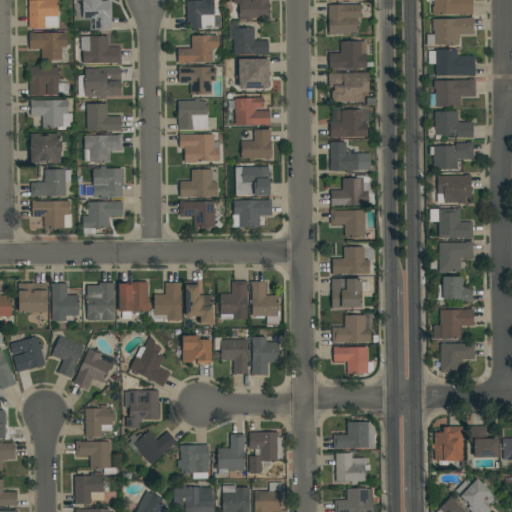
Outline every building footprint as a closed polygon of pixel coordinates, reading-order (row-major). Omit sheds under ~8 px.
[(57,0),(58,17),(44,17),(45,28),(29,29),(28,0),(57,0)] [(88,2),(88,0),(94,0),(94,2),(106,1),(110,1),(110,30),(94,30),(94,18),(83,18),(82,2),(88,2)] [(201,1),(201,0),(213,0),(214,17),(220,17),(220,27),(214,27),(214,29),(202,29),(202,27),(186,27),(186,1),(201,1)] [(268,0),(268,18),(264,18),(252,18),(252,21),(239,21),(239,2),(252,2),(252,0),(268,0)] [(472,0),(472,15),(468,15),(468,14),(432,15),(432,6),(433,6),(433,2),(426,2),(425,0),(472,0)] [(328,5),(360,5),(360,18),(358,18),(358,33),(350,33),(350,37),(345,37),(345,34),(328,35),(328,5)] [(468,19),(468,18),(472,18),(473,34),(459,35),(459,45),(434,46),(434,44),(432,45),(432,46),(429,46),(429,44),(426,44),(426,35),(434,35),(434,31),(432,31),(432,19),(468,19)] [(254,41),(268,41),(268,55),(264,55),(262,55),(262,57),(258,57),(258,55),(234,55),(233,40),(228,40),(228,23),(238,23),(238,29),(254,28),(254,41)] [(67,47),(67,59),(62,59),(62,60),(41,60),(41,49),(29,49),(29,33),(34,33),(66,33),(67,47)] [(108,48),(121,48),(121,64),(117,64),(117,63),(83,64),(82,50),(81,50),(80,37),(108,36),(108,48)] [(212,62),(183,63),(183,64),(178,64),(177,49),(191,49),(191,36),(217,36),(217,48),(212,48),(212,62)] [(366,68),(332,69),(332,70),(329,70),(329,54),(340,53),(340,42),(366,41),(366,68)] [(456,50),(456,56),(474,56),(474,76),(468,77),(468,76),(435,76),(435,64),(428,64),(428,51),(435,51),(435,50),(456,50)] [(269,88),(253,88),(253,91),(248,91),(248,88),(240,88),(239,60),(269,60),(269,88)] [(45,66),(45,65),(50,65),(50,67),(58,67),(58,83),(69,83),(69,94),(58,95),(46,95),(46,84),(45,84),(45,96),(29,96),(29,67),(45,66)] [(215,81),(211,81),(211,94),(190,95),(190,83),(178,84),(178,67),(182,67),(182,68),(215,67),(215,81)] [(98,69),(98,68),(120,68),(120,97),(105,97),(105,100),(98,100),(98,97),(84,97),(84,69),(98,69)] [(363,74),(364,74),(364,77),(362,77),(362,78),(369,78),(369,84),(362,84),(362,88),(372,88),(372,102),(362,102),(362,103),(334,103),(332,100),(332,92),(334,90),(334,88),(328,88),(328,73),(332,73),(332,74),(363,74)] [(469,80),(468,79),(475,79),(475,96),(459,96),(459,107),(435,107),(435,106),(429,106),(429,94),(435,94),(435,89),(433,89),(433,81),(469,80)] [(269,126),(265,126),(265,125),(235,126),(235,121),(229,121),(229,113),(234,113),(234,110),(229,110),(229,100),(234,100),(234,99),(252,98),(261,97),(262,108),(255,108),(255,111),(269,111),(269,126)] [(194,101),(194,99),(199,99),(199,102),(207,101),(207,130),(178,130),(177,101),(194,101)] [(68,114),(71,114),(71,127),(65,127),(65,130),(57,130),(57,127),(42,128),(42,116),(30,116),(30,100),(33,100),(33,101),(67,100),(68,114)] [(87,127),(84,127),(84,120),(86,120),(86,111),(83,111),(83,106),(86,106),(86,104),(107,104),(107,117),(120,116),(121,131),(112,131),(112,130),(87,131),(87,127)] [(333,137),(333,138),(330,138),(330,122),(341,122),(341,111),(362,110),(362,123),(367,122),(367,137),(333,137)] [(458,112),(458,123),(472,123),(472,138),(468,138),(456,138),(456,135),(434,136),(434,135),(427,135),(427,128),(434,127),(434,112),(458,112)] [(270,159),(266,159),(266,158),(254,158),(254,162),(249,162),(249,158),(241,158),(240,142),(254,142),(254,130),(270,130),(270,159)] [(59,134),(59,141),(61,141),(61,152),(60,152),(60,163),(46,163),(42,163),(30,164),(30,134),(59,134)] [(118,135),(122,134),(122,151),(109,151),(109,162),(94,163),(88,163),(88,162),(83,162),(83,150),(84,150),(84,136),(118,135)] [(213,161),(193,162),(192,149),(179,149),(178,134),(182,134),(182,135),(213,135),(213,161)] [(370,153),(370,170),(351,170),(351,174),(346,174),(346,171),(330,171),(329,143),(346,142),(346,154),(370,153)] [(455,146),(455,144),(467,143),(472,142),(473,159),(456,159),(456,170),(433,170),(433,155),(429,155),(429,147),(433,147),(433,146),(455,146)] [(269,195),(235,196),(235,168),(247,167),(247,164),(254,164),(254,167),(269,167),(269,195)] [(122,197),(106,197),(93,197),(92,169),(100,169),(100,167),(105,167),(105,169),(122,169),(122,197)] [(65,170),(70,170),(71,183),(65,183),(65,196),(35,197),(31,198),(30,183),(43,182),(43,177),(44,177),(44,170),(65,170)] [(183,197),(183,198),(179,198),(179,182),(191,182),(191,170),(212,170),(212,183),(217,183),(217,197),(183,197)] [(334,206),(334,207),(330,207),(330,191),(342,190),(342,179),(356,179),(356,176),(367,175),(367,177),(371,177),(371,193),(368,193),(368,205),(334,206)] [(465,176),(465,175),(470,175),(470,198),(465,198),(465,203),(436,203),(436,194),(437,194),(437,186),(435,186),(435,183),(437,183),(437,176),(465,176)] [(271,216),(259,216),(259,228),(244,228),(244,230),(231,230),(230,214),(233,214),(233,201),(267,200),(267,199),(271,199),(271,216)] [(69,215),(71,215),(71,228),(43,228),(43,217),(31,217),(31,201),(35,201),(35,202),(68,201),(69,215)] [(108,216),(108,228),(82,229),(82,216),(87,216),(87,214),(84,214),(84,207),(87,207),(87,203),(116,202),(116,201),(121,201),(122,215),(108,216)] [(214,227),(193,228),(193,216),(179,216),(179,201),(183,201),(183,202),(213,202),(214,227)] [(438,222),(429,222),(429,210),(454,209),(454,208),(459,208),(460,222),(472,222),(472,239),(463,239),(463,238),(438,238),(438,222)] [(344,238),(344,225),(330,225),(329,210),(334,210),(334,211),(364,210),(365,237),(344,238)] [(465,243),(465,242),(472,242),(473,258),(460,258),(460,272),(453,272),(453,271),(438,271),(438,270),(429,270),(428,261),(438,261),(438,243),(465,243)] [(339,274),(339,275),(332,275),(332,259),(343,259),(343,247),(372,247),(372,260),(369,260),(369,274),(339,274)] [(457,303),(457,300),(437,300),(437,286),(442,286),(442,277),(459,278),(459,277),(463,277),(463,289),(472,289),(472,303),(457,303)] [(361,279),(361,292),(360,292),(361,308),(341,308),(331,308),(331,279),(361,279)] [(231,294),(231,282),(247,281),(247,286),(246,286),(246,320),(232,320),(232,319),(220,319),(220,294),(231,294)] [(185,317),(185,286),(184,286),(184,282),(199,282),(199,296),(212,296),(212,324),(199,324),(199,317),(185,317)] [(265,296),(277,296),(277,311),(279,311),(279,316),(278,316),(278,325),(266,325),(266,318),(264,318),(255,318),(255,317),(251,317),(251,305),(250,305),(250,300),(251,300),(251,286),(250,286),(250,282),(265,282),(265,296)] [(98,283),(113,283),(113,321),(100,321),(100,322),(85,322),(84,309),(86,309),(86,295),(98,295),(98,283)] [(118,283),(147,283),(147,299),(149,299),(149,312),(118,312),(118,283)] [(151,315),(150,315),(150,311),(154,308),(153,295),(165,295),(165,283),(181,283),(181,286),(180,286),(181,321),(166,321),(166,319),(158,320),(158,322),(154,322),(154,321),(151,315)] [(18,313),(18,284),(47,284),(47,313),(18,313)] [(67,296),(77,295),(78,315),(79,324),(64,324),(64,321),(52,321),(51,287),(50,287),(50,284),(67,284),(67,296)] [(0,296),(11,295),(11,316),(3,316),(3,318),(0,318),(0,296)] [(465,310),(465,309),(473,309),(473,326),(461,326),(461,338),(433,339),(432,326),(440,326),(439,310),(465,310)] [(336,343),(336,344),(332,344),(331,326),(344,326),(344,316),(365,315),(365,328),(370,328),(370,342),(336,343)] [(10,344),(8,345),(7,343),(12,342),(10,336),(17,334),(19,342),(37,337),(38,344),(41,344),(43,349),(41,349),(45,365),(17,372),(10,344)] [(84,347),(72,374),(73,374),(71,379),(57,373),(63,360),(51,355),(59,336),(84,347)] [(129,369),(136,357),(135,356),(140,347),(144,347),(150,336),(161,348),(158,354),(164,357),(159,367),(170,373),(162,387),(157,385),(158,384),(129,369)] [(182,336),(199,336),(199,340),(210,340),(210,364),(197,364),(197,359),(194,359),(191,361),(191,363),(182,363),(182,336)] [(246,360),(247,360),(247,369),(248,369),(248,374),(233,374),(233,361),(220,361),(220,350),(214,350),(214,338),(221,338),(221,340),(246,340),(246,360)] [(251,338),(266,338),(266,343),(278,342),(278,363),(267,363),(267,375),(251,375),(251,370),(252,370),(251,338)] [(474,344),(474,359),(461,359),(461,372),(439,373),(439,372),(433,372),(432,359),(440,359),(440,344),(474,344)] [(370,373),(366,373),(367,376),(362,376),(362,373),(347,374),(346,362),(333,362),(332,347),(338,347),(338,348),(367,347),(367,362),(373,362),(374,370),(370,373)] [(15,384),(1,390),(0,387),(0,349),(1,349),(15,384)] [(88,349),(101,355),(99,359),(111,364),(102,383),(92,378),(87,390),(72,383),(88,349)] [(158,419),(141,419),(141,422),(138,422),(138,427),(126,427),(126,418),(129,418),(128,408),(124,408),(124,392),(128,392),(128,391),(158,391),(158,419)] [(84,408),(100,408),(99,405),(106,405),(106,409),(112,409),(112,425),(112,430),(101,431),(101,437),(85,437),(84,408)] [(337,448),(337,449),(333,449),(332,435),(347,434),(346,422),(369,422),(373,430),(373,448),(337,448)] [(473,458),(473,443),(470,443),(470,426),(486,426),(486,439),(497,439),(497,443),(499,443),(500,455),(498,455),(498,457),(473,458)] [(462,461),(453,461),(453,469),(438,469),(438,461),(434,461),(434,433),(442,433),(442,427),(462,427),(462,461)] [(137,449),(134,452),(127,444),(131,441),(128,438),(133,434),(136,437),(140,433),(143,436),(148,431),(157,441),(167,431),(177,443),(173,446),(172,445),(150,464),(137,449)] [(277,432),(277,438),(282,438),(282,460),(277,460),(277,461),(262,462),(262,474),(249,474),(249,456),(255,456),(255,449),(249,449),(248,433),(277,432)] [(243,471),(228,471),(228,475),(213,475),(213,462),(217,463),(217,449),(230,449),(230,434),(244,434),(244,438),(243,438),(243,471)] [(511,460),(502,460),(502,444),(501,444),(501,439),(511,439),(511,460)] [(110,468),(115,468),(115,474),(103,474),(103,468),(89,468),(89,456),(75,456),(75,441),(83,441),(83,442),(109,442),(110,468)] [(0,443),(9,443),(9,442),(14,442),(14,459),(2,459),(2,470),(0,470),(0,443)] [(207,445),(208,461),(207,461),(208,473),(207,473),(207,478),(193,478),(193,473),(180,473),(180,468),(177,468),(177,461),(180,461),(180,451),(179,451),(179,446),(207,445)] [(335,454),(351,453),(351,458),(364,458),(364,465),(369,465),(369,470),(364,471),(365,482),(357,482),(357,485),(351,485),(351,482),(335,482),(335,454)] [(74,476),(90,476),(90,473),(95,473),(95,476),(103,476),(103,501),(90,501),(90,504),(74,504),(74,476)] [(0,506),(0,479),(2,479),(2,492),(16,492),(16,507),(12,507),(12,506),(0,506)] [(490,492),(481,500),(490,509),(487,511),(471,511),(467,508),(469,506),(459,496),(460,496),(455,491),(464,481),(469,486),(476,479),(490,492)] [(254,511),(254,492),(269,491),(269,483),(282,483),(282,510),(280,510),(280,511),(254,511)] [(184,511),(184,503),(173,503),(173,485),(185,485),(185,487),(199,487),(199,488),(212,488),(212,499),(212,511),(184,511)] [(249,511),(222,511),(222,486),(235,486),(235,487),(249,487),(249,511)] [(367,488),(367,489),(373,489),(373,502),(372,502),(372,511),(334,511),(334,499),(346,498),(346,489),(367,488)] [(135,511),(146,491),(150,493),(151,493),(162,499),(159,504),(166,508),(164,511),(135,511)] [(465,511),(435,511),(450,497),(465,511)]
